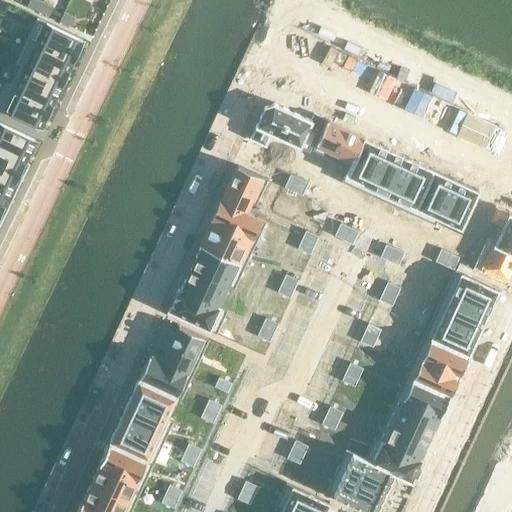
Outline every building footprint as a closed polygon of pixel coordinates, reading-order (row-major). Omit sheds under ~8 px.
[(0,0),(0,12),(3,15),(9,4),(0,0)] [(39,0),(29,0),(27,5),(38,11),(42,2),(39,0)] [(42,2),(38,11),(48,16),(53,7),(42,2)] [(64,12),(59,21),(70,26),(74,17),(64,12)] [(37,17),(26,40),(71,61),(82,38),(37,17)] [(26,40),(16,62),(20,64),(20,63),(61,83),(71,61),(26,40)] [(10,84),(10,85),(51,104),(61,83),(20,63),(20,64),(10,84)] [(6,82),(0,94),(0,107),(40,127),(51,104),(10,85),(10,84),(6,82)] [(267,103),(251,136),(267,143),(273,131),(302,144),(314,117),(277,100),(267,103)] [(328,117),(317,141),(354,158),(365,134),(328,117)] [(0,121),(0,149),(24,161),(35,138),(0,121)] [(354,158),(347,172),(370,183),(388,145),(365,134),(354,158)] [(388,145),(370,183),(393,193),(411,155),(388,145)] [(0,175),(14,182),(24,161),(0,149),(0,175)] [(411,155),(393,193),(416,204),(434,166),(411,155)] [(239,163),(222,200),(246,211),(263,173),(239,163)] [(434,166),(416,204),(439,215),(457,176),(434,166)] [(292,173),(287,184),(295,188),(301,177),(292,173)] [(0,202),(3,204),(14,182),(0,175),(0,202)] [(457,176),(439,215),(463,226),(481,188),(457,176)] [(301,177),(295,188),(304,192),(310,181),(301,177)] [(221,199),(211,221),(249,239),(259,217),(221,199)] [(500,224),(481,265),(507,277),(511,267),(511,210),(496,203),(488,219),(500,224)] [(345,216),(339,227),(348,231),(353,220),(345,216)] [(353,220),(348,231),(357,236),(362,224),(353,220)] [(211,221),(201,243),(239,260),(249,239),(211,221)] [(302,226),(298,235),(310,240),(314,232),(302,226)] [(298,235),(294,243),(305,249),(310,240),(298,235)] [(390,237),(385,249),(394,253),(399,241),(390,237)] [(399,241),(394,253),(402,257),(408,245),(399,241)] [(201,243),(191,265),(229,282),(239,260),(201,243)] [(442,247),(437,259),(446,263),(451,251),(442,247)] [(451,251),(446,263),(454,267),(460,255),(451,251)] [(191,265),(181,286),(219,304),(229,282),(191,265)] [(282,270),(278,278),(289,284),(293,275),(282,270)] [(462,271),(452,293),(490,311),(501,288),(462,271)] [(277,279),(274,287),(285,293),(289,284),(277,279)] [(395,283),(391,291),(403,297),(407,288),(395,283)] [(178,285),(167,308),(210,328),(221,305),(219,304),(181,286),(178,285)] [(391,291),(387,300),(399,305),(403,297),(391,291)] [(452,293),(442,315),(480,332),(490,311),(452,293)] [(261,313),(257,322),(269,327),(273,319),(261,313)] [(442,315),(432,337),(470,354),(480,332),(442,315)] [(257,322),(253,331),(265,336),(269,327),(257,322)] [(376,324),(372,333),(384,338),(388,329),(376,324)] [(162,360),(162,361),(192,375),(208,339),(178,326),(162,360)] [(372,333),(368,341),(380,347),(384,338),(372,333)] [(432,337),(423,356),(461,374),(470,354),(432,337)] [(149,354),(139,377),(177,394),(176,395),(181,398),(192,375),(162,361),(162,360),(149,354)] [(423,356),(414,376),(452,393),(461,374),(423,356)] [(358,363),(354,372),(365,377),(369,369),(358,363)] [(354,372),(350,381),(361,386),(365,377),(354,372)] [(414,376),(405,395),(443,413),(452,393),(414,376)] [(139,377),(129,399),(167,416),(167,415),(176,395),(177,394),(139,377)] [(219,377),(215,386),(227,391),(231,382),(219,377)] [(405,395),(395,417),(433,435),(443,413),(405,395)] [(129,399),(119,420),(163,441),(173,418),(167,415),(167,416),(129,399)] [(209,399),(205,407),(217,413),(221,404),(209,399)] [(205,407),(201,417),(213,422),(217,413),(205,407)] [(337,407),(333,416),(345,421),(349,413),(337,407)] [(333,416),(329,425),(341,430),(345,421),(333,416)] [(395,417),(384,440),(422,457),(433,435),(395,417)] [(119,420),(109,442),(153,463),(163,441),(119,420)] [(381,438),(371,460),(397,472),(414,480),(424,458),(422,457),(381,438)] [(109,442),(100,462),(144,482),(153,463),(109,442)] [(189,442),(185,451),(197,457),(201,448),(189,442)] [(303,442),(299,450),(311,456),(315,447),(303,442)] [(299,450),(295,459),(306,465),(311,456),(299,450)] [(185,451),(180,460),(193,466),(197,457),(185,451)] [(352,452),(343,471),(380,488),(380,489),(387,493),(388,492),(397,472),(371,460),(352,452)] [(100,462),(91,481),(135,502),(144,482),(100,462)] [(343,471),(334,492),(376,511),(378,511),(387,493),(380,489),(380,488),(343,471)] [(245,480),(241,489),(252,493),(256,485),(245,480)] [(91,481),(82,501),(105,511),(129,511),(135,502),(91,481)] [(293,483),(282,506),(295,511),(325,511),(331,501),(293,483)] [(169,484),(165,492),(178,498),(182,489),(169,484)] [(241,489),(237,498),(248,503),(252,493),(241,489)] [(165,492),(161,502),(174,507),(178,498),(165,492)] [(105,511),(82,501),(76,511),(105,511)]
